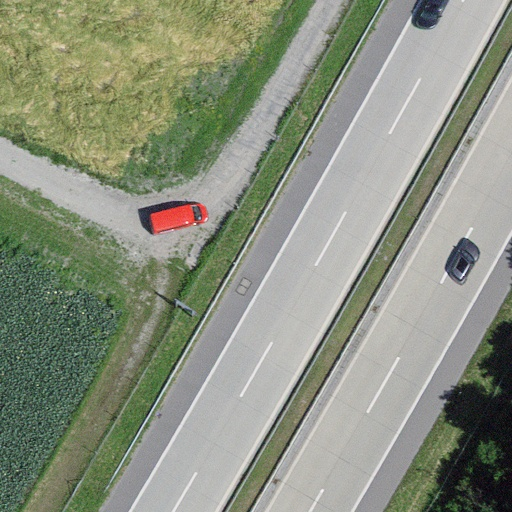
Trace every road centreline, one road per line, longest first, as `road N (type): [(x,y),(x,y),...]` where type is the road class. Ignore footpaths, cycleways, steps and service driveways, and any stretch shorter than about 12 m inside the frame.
road 1 (motorway): [(462,0),(172,511)]
road 2 (track): [(0,149),(132,213),(211,201),(256,156),(345,0)]
road 3 (motorway): [(311,511),(511,154)]
